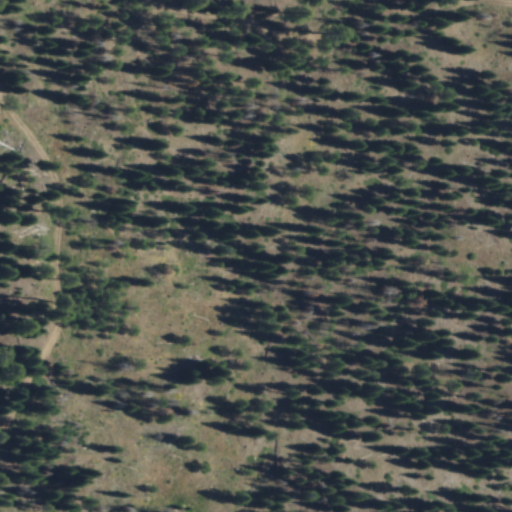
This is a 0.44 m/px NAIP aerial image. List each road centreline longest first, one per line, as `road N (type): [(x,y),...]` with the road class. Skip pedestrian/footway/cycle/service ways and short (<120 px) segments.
road 1 (track): [(42,0),(294,21),(467,0)]
road 2 (track): [(0,437),(66,320),(45,171),(0,99)]
